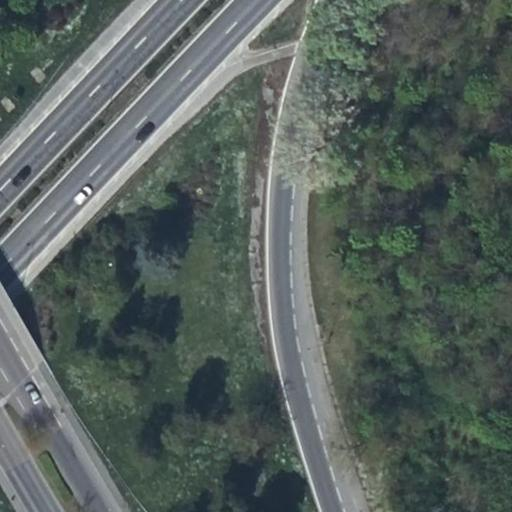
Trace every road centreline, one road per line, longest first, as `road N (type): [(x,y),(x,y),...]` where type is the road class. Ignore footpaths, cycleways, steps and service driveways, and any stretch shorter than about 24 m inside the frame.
road 1 (primary): [(334,511),(290,357),(279,251),(282,141),(309,45),(332,0)]
road 2 (primary): [(0,261),(252,0)]
road 3 (primary): [(180,0),(0,188)]
road 4 (tertiary): [(112,511),(0,338)]
